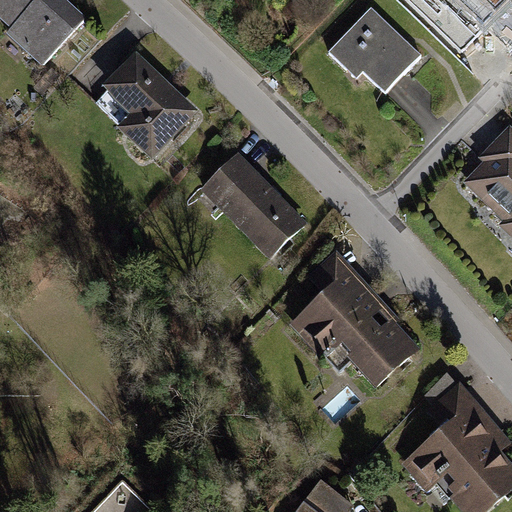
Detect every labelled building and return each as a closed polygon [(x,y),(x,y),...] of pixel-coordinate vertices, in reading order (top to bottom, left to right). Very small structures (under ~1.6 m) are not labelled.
[(0,0),(0,15),(45,62),(92,17),(76,0),(0,0)] [(511,0),(447,0),(508,58),(511,54),(511,0)] [(336,55),(398,107),(430,68),(368,16),(336,55)] [(92,102),(155,162),(198,117),(134,57),(92,102)] [(205,187),(276,262),(317,224),(246,149),(205,187)] [(511,227),(511,153),(475,190),(511,227)] [(290,324),(361,397),(413,347),(342,274),(290,324)] [(428,474),(470,511),(504,511),(511,504),(511,428),(488,407),(428,474)] [(354,511),(328,491),(312,511),(354,511)]
